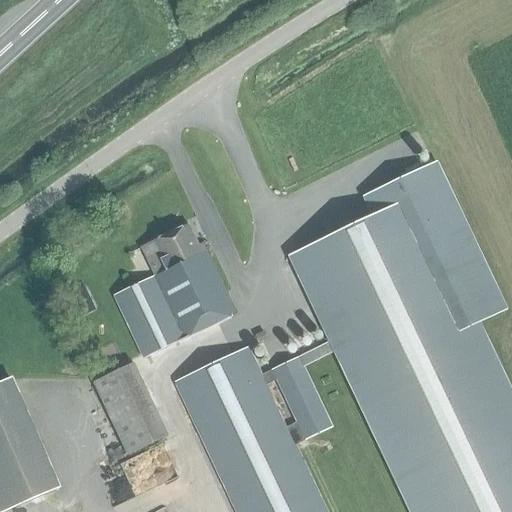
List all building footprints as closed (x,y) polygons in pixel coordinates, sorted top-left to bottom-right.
[(377,216),(293,256),(414,511),(511,511),(511,404),(474,324),(502,311),(434,165),(366,196),(377,216)] [(116,297),(145,360),(238,318),(207,248),(202,250),(193,229),(145,251),(158,278),(116,297)] [(258,340),(261,347),(269,343),(266,336),(258,340)] [(299,357),(307,369),(333,354),(326,342),(299,357)] [(322,511),(295,452),(330,436),(324,422),(315,393),(297,365),(263,381),(251,353),(178,386),(234,511),(322,511)] [(168,438),(135,365),(94,383),(128,456),(168,438)] [(0,383),(0,511),(2,511),(57,489),(11,378),(0,383)]
